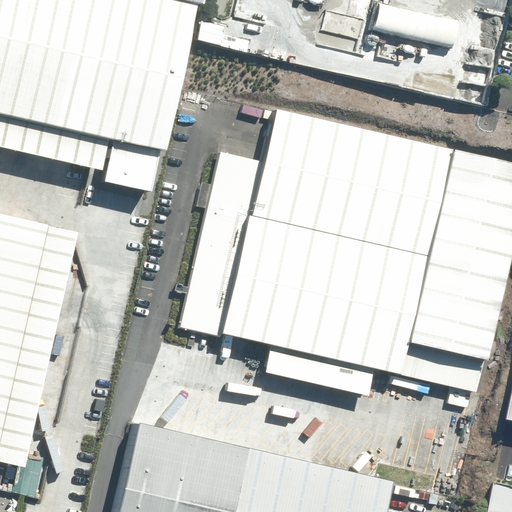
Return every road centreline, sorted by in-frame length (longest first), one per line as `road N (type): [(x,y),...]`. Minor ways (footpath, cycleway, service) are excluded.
road 1 (unknown): [(133,356),(194,127)]
road 2 (unknown): [(133,356),(325,409)]
